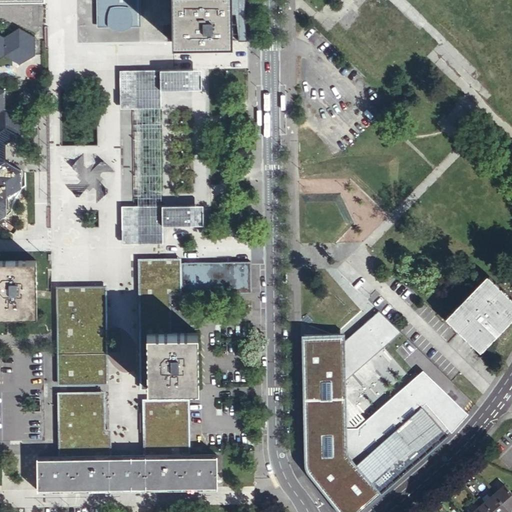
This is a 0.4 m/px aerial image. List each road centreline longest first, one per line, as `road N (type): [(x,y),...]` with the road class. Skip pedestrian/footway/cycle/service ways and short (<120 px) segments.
road 1 (tertiary): [(270,0),(276,449),(308,511)]
road 2 (residential): [(503,390),(455,449),(384,511)]
